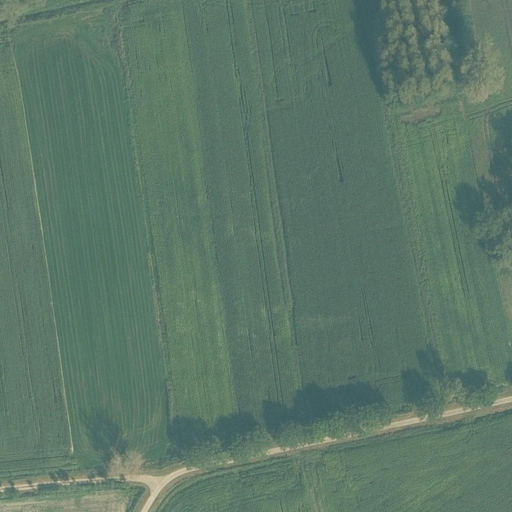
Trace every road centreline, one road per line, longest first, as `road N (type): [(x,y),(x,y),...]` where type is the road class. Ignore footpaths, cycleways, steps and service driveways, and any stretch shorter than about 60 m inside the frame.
road 1 (unclassified): [(143,511),(158,485),(186,473),(511,400)]
road 2 (track): [(0,490),(136,479),(158,485)]
